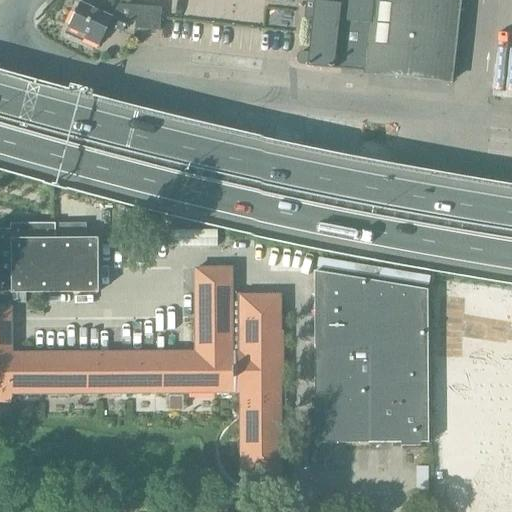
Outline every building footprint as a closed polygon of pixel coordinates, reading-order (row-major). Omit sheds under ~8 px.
[(318,0),(318,2),(316,2),(311,53),(301,52),(298,55),(298,61),(300,64),(309,65),(309,67),(336,70),(336,69),(366,72),(366,73),(375,74),(444,81),(452,81),(452,80),(460,0),(318,0)] [(78,4),(67,27),(85,35),(83,39),(98,46),(107,25),(121,32),(126,22),(134,22),(134,29),(159,32),(161,8),(117,5),(113,14),(111,14),(109,18),(78,4)] [(0,292),(9,293),(9,294),(96,294),(96,239),(54,239),(54,224),(9,224),(9,230),(0,230),(0,292)] [(170,230),(169,242),(183,243),(184,230),(170,230)] [(239,297),(239,299),(230,299),(230,269),(194,270),(195,354),(9,354),(9,308),(0,307),(0,402),(10,402),(10,394),(220,393),(220,395),(228,395),(228,393),(239,393),(240,478),(279,477),(279,382),(281,382),(281,332),(278,332),(278,297),(239,297)] [(322,443),(388,443),(402,443),(402,446),(422,446),(422,443),(429,443),(429,291),(316,272),(316,396),(312,398),(316,409),(316,431),(322,443)] [(487,488),(487,498),(511,498),(511,373),(487,374),(487,488)]
